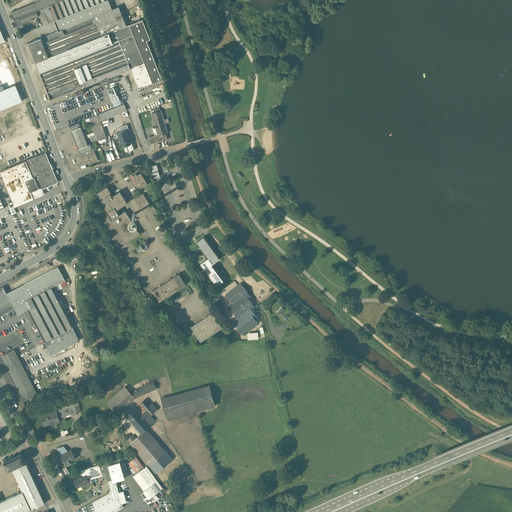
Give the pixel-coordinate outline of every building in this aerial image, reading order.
[(37,0),(38,1),(11,12),(14,20),(34,12),(43,8),(48,6),(57,2),(55,0),(37,0)] [(63,0),(57,2),(48,6),(54,21),(59,31),(94,17),(102,35),(109,33),(120,28),(112,9),(108,0),(63,0)] [(54,21),(48,6),(43,8),(44,11),(45,11),(46,13),(49,19),(47,19),(49,23),(54,21)] [(127,26),(119,7),(112,9),(120,28),(127,26)] [(43,8),(34,12),(36,16),(36,17),(46,13),(45,11),(44,11),(43,8)] [(34,12),(14,20),(16,25),(22,23),(22,24),(33,20),(32,18),(36,16),(34,12)] [(59,31),(28,43),(35,62),(48,57),(68,49),(102,35),(94,17),(59,31)] [(130,68),(138,88),(162,79),(147,40),(150,39),(142,19),(129,24),(144,62),(130,68)] [(120,28),(109,33),(112,42),(119,40),(130,68),(144,62),(129,24),(127,26),(120,28)] [(102,35),(68,49),(71,59),(82,87),(77,89),(130,68),(119,40),(112,42),(109,33),(102,35)] [(68,49),(48,57),(52,67),(63,94),(77,89),(82,87),(71,59),(68,49)] [(48,57),(35,62),(39,72),(52,67),(48,57)] [(52,67),(39,72),(50,100),(63,94),(52,67)] [(4,89),(0,90),(0,110),(22,101),(15,84),(4,89)] [(113,87),(107,90),(112,102),(119,99),(118,95),(117,95),(113,87)] [(88,88),(73,94),(74,97),(79,95),(89,91),(88,88)] [(155,112),(151,113),(155,126),(153,126),(154,128),(152,128),(154,135),(158,134),(158,135),(166,133),(165,132),(167,132),(164,123),(169,122),(168,118),(163,119),(161,111),(155,112)] [(107,137),(98,114),(89,118),(98,141),(107,137)] [(79,123),(70,127),(78,149),(88,145),(79,123)] [(122,131),(118,133),(119,137),(121,143),(123,143),(124,146),(125,146),(124,145),(128,144),(130,143),(126,130),(125,130),(122,131)] [(166,133),(158,135),(160,141),(168,139),(166,133)] [(158,135),(147,138),(149,145),(160,141),(158,135)] [(88,145),(78,149),(80,153),(92,149),(90,144),(88,145)] [(80,153),(80,154),(81,157),(78,158),(81,165),(85,164),(85,163),(89,161),(90,163),(94,161),(93,159),(96,157),(93,148),(92,149),(80,153)] [(6,169),(0,171),(0,172),(14,206),(42,195),(41,193),(41,192),(41,190),(40,190),(39,188),(56,181),(44,153),(37,156),(25,161),(6,169)] [(151,166),(154,178),(160,176),(157,165),(151,166)] [(141,172),(138,174),(137,172),(132,175),(135,180),(139,187),(143,185),(144,186),(149,183),(141,172)] [(120,213),(117,209),(128,202),(120,190),(112,195),(111,193),(112,193),(107,186),(96,193),(107,211),(106,211),(108,214),(100,218),(116,243),(123,238),(125,242),(140,233),(125,210),(120,213)] [(143,192),(135,198),(141,208),(150,203),(143,192)] [(16,212),(11,214),(16,226),(21,224),(16,212)] [(203,237),(197,242),(208,257),(200,263),(217,285),(223,280),(211,264),(219,258),(203,237)] [(55,268),(24,284),(11,291),(19,306),(21,310),(26,308),(28,307),(30,312),(36,323),(35,323),(52,355),(80,340),(52,288),(65,280),(58,266),(57,267),(58,267),(55,268)] [(186,284),(179,273),(174,276),(181,287),(186,284)] [(174,276),(152,290),(159,301),(181,287),(174,276)] [(241,283),(226,294),(232,303),(228,305),(238,318),(238,319),(252,309),(255,307),(245,294),(247,293),(241,283)] [(3,286),(0,287),(0,316),(14,308),(19,306),(12,293),(8,295),(3,286)] [(187,289),(173,298),(175,301),(189,293),(187,289)] [(221,299),(215,303),(219,308),(225,304),(221,299)] [(36,323),(30,312),(28,307),(26,308),(34,324),(35,323),(36,323)] [(282,307),(276,312),(279,315),(284,309),(282,307)] [(238,318),(233,321),(242,333),(258,322),(251,314),(254,312),(252,309),(238,319),(238,318)] [(213,312),(191,326),(201,341),(223,327),(213,312)] [(37,394),(14,350),(0,357),(24,401),(37,394)] [(153,382),(132,392),(135,398),(156,389),(153,382)] [(209,385),(161,397),(166,419),(214,407),(209,385)] [(125,387),(107,402),(116,414),(135,398),(125,387)] [(152,403),(150,405),(145,399),(140,403),(147,411),(150,414),(151,415),(157,409),(152,403)] [(74,403),(56,409),(58,416),(70,412),(71,415),(77,414),(74,403)] [(141,414),(135,408),(125,416),(141,434),(146,429),(151,425),(144,418),(141,414)] [(56,409),(40,414),(42,419),(43,419),(44,424),(59,420),(58,416),(56,409)] [(166,452),(146,429),(141,434),(135,439),(130,443),(150,466),(166,452)] [(63,446),(57,448),(57,449),(57,448),(61,453),(61,455),(68,452),(67,450),(63,446)] [(61,455),(60,455),(66,465),(70,463),(69,461),(75,458),(71,450),(68,452),(61,455)] [(21,453),(4,461),(8,470),(12,468),(26,462),(21,453)] [(134,471),(142,466),(137,457),(129,462),(134,471)] [(119,459),(103,463),(108,481),(112,479),(113,481),(115,481),(124,478),(121,468),(119,459)] [(45,503),(27,466),(26,462),(12,468),(22,491),(31,509),(45,503)] [(108,481),(103,463),(98,465),(102,475),(104,482),(108,481)] [(98,465),(80,470),(83,476),(74,480),(77,487),(81,485),(82,487),(93,482),(91,478),(102,475),(98,465)] [(66,466),(60,470),(63,475),(70,473),(66,466)] [(144,467),(133,475),(144,490),(155,482),(144,467)] [(118,493),(115,481),(113,481),(112,479),(108,481),(111,492),(93,501),(93,502),(93,501),(98,511),(110,511),(119,507),(118,506),(119,503),(121,503),(118,493)] [(155,482),(144,490),(149,498),(153,495),(154,496),(153,496),(155,499),(158,497),(156,494),(155,494),(155,493),(160,490),(160,489),(155,482)] [(0,511),(24,511),(31,509),(22,491),(0,501),(0,511)]
